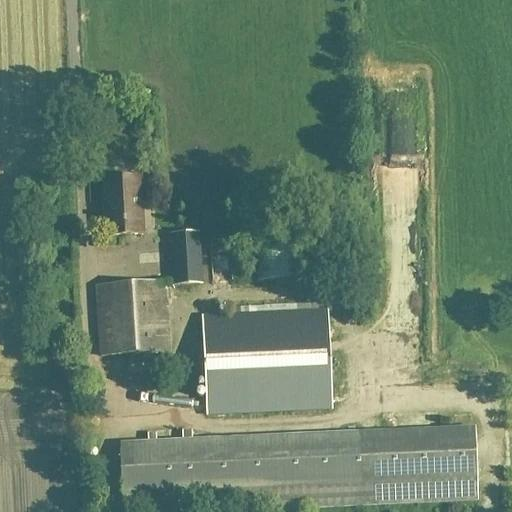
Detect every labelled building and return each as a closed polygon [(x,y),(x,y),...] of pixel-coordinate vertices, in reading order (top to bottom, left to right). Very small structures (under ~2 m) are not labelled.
[(103,239),(141,238),(139,179),(101,181),(103,239)] [(302,223),(252,225),(253,285),(303,283),(302,223)] [(172,288),(195,287),(193,236),(170,237),(172,288)] [(99,359),(168,355),(163,285),(95,289),(99,359)] [(331,413),(328,334),(327,315),(201,320),(205,418),(331,413)] [(256,511),(475,504),(472,436),(118,448),(120,511),(256,511)]
